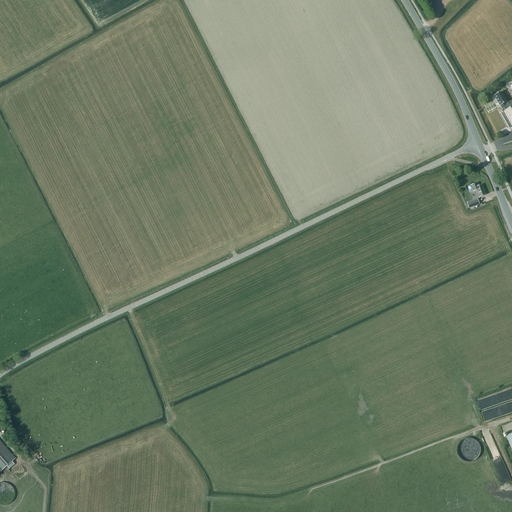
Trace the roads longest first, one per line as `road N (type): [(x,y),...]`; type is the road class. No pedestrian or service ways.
road 1 (tertiary): [(0,375),(478,143)]
road 2 (primary): [(478,143),(404,0)]
